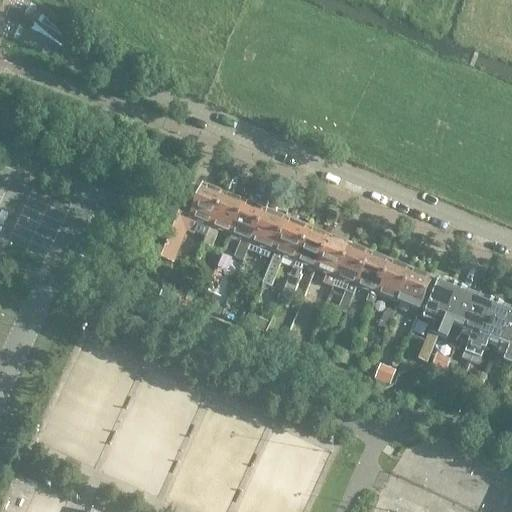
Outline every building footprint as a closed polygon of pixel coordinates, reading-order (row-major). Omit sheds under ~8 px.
[(202,187),(187,219),(176,214),(156,258),(167,263),(183,230),(191,234),(195,224),(209,229),(210,230),(225,197),(202,187)] [(225,197),(210,230),(209,229),(201,247),(210,251),(218,233),(230,237),(244,204),(225,197)] [(244,204),(230,237),(240,242),(234,257),(244,261),(250,246),(264,213),(244,204)] [(264,213),(250,246),(271,254),(278,237),(282,238),(288,222),(264,213)] [(278,237),(271,254),(273,255),(261,285),(271,289),(283,259),(293,263),(307,230),(288,222),(282,238),(278,237)] [(295,264),(293,269),(300,273),(303,267),(315,272),(329,239),(307,230),(293,263),(295,264)] [(329,239),(315,272),(325,277),(322,285),(332,289),(335,281),(337,281),(351,248),(329,239)] [(351,248),(337,281),(348,286),(345,293),(337,312),(345,315),(353,296),(356,289),(371,256),(351,248)] [(371,256),(356,289),(369,294),(365,303),(372,307),(376,297),(377,298),(391,264),(371,256)] [(262,274),(266,263),(258,260),(254,270),(262,274)] [(396,306),(410,272),(391,264),(377,298),(396,306)] [(287,284),(279,302),(288,306),(300,278),(299,277),(300,273),(293,269),(287,284)] [(410,272),(396,306),(418,314),(426,293),(425,293),(430,279),(410,272)] [(435,319),(429,333),(423,347),(430,350),(436,336),(457,288),(439,281),(424,314),(435,319)] [(180,302),(186,287),(180,285),(173,300),(180,303),(180,302)] [(175,295),(156,287),(153,295),(172,302),(175,295)] [(186,287),(180,302),(192,307),(198,292),(186,287)] [(476,296),(457,288),(436,336),(446,340),(452,326),(461,330),(476,296)] [(205,294),(198,310),(211,315),(218,300),(205,294)] [(476,296),(461,330),(470,333),(459,361),(467,364),(473,351),(494,303),(476,296)] [(511,310),(494,303),(473,351),(467,364),(476,368),(488,341),(497,345),(511,311),(511,310)] [(386,310),(379,326),(387,329),(393,313),(386,310)] [(511,311),(494,353),(505,357),(502,364),(510,367),(511,361),(511,311)] [(249,317),(245,325),(263,332),(266,324),(249,317)] [(404,343),(413,321),(406,318),(396,340),(404,343)] [(288,336),(284,346),(293,350),(297,340),(288,336)] [(331,361),(342,366),(348,353),(336,348),(331,361)] [(437,355),(433,367),(445,372),(450,360),(437,355)] [(395,373),(381,367),(380,367),(375,380),(390,385),(395,373)] [(474,377),(473,379),(481,383),(482,380),(485,374),(477,370),(474,377)] [(511,377),(506,375),(501,387),(511,392),(511,377)]
